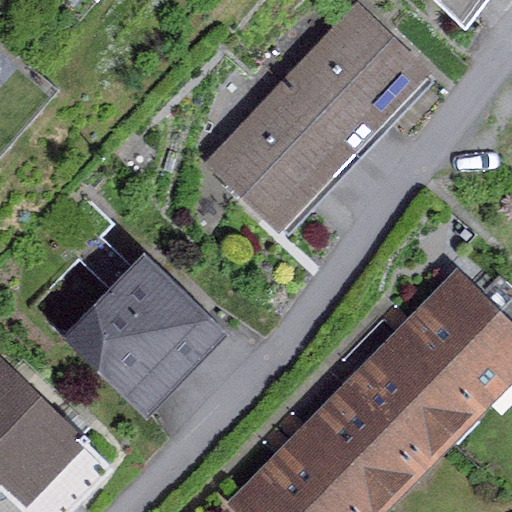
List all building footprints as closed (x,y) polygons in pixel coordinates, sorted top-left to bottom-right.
[(437,0),(467,31),(485,0),(437,0)] [(352,152),(423,78),(356,14),(285,88),(352,152)] [(281,227),(352,152),(285,88),(214,163),(281,227)] [(214,335),(146,269),(79,339),(147,405),(214,335)] [(381,511),(511,378),(511,328),(458,276),(238,503),(247,511),(381,511)] [(78,443),(0,368),(0,477),(23,500),(78,443)]
